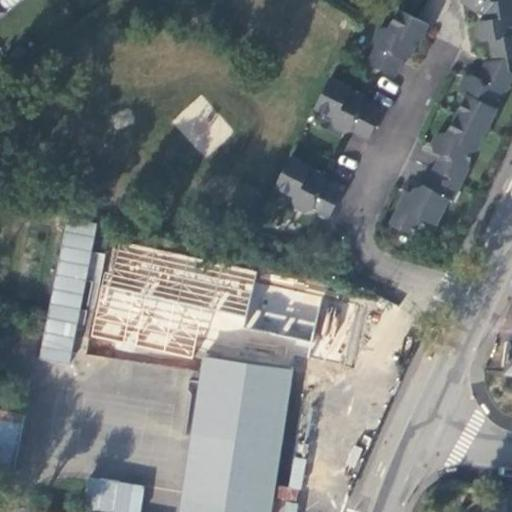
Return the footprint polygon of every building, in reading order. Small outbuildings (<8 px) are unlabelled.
[(0,0),(0,28),(6,24),(0,16),(0,9),(11,0),(0,0)] [(511,0),(461,0),(478,13),(481,9),(487,13),(488,20),(480,21),(477,26),(479,38),(484,40),(491,39),(494,59),(487,60),(511,71),(511,66),(510,58),(511,57),(511,0)] [(370,64),(397,77),(406,58),(413,57),(419,45),(421,46),(431,23),(401,8),(391,29),(387,26),(379,29),(374,40),(379,46),(370,64)] [(511,84),(511,71),(487,60),(479,77),(475,75),(467,76),(463,84),(465,91),(468,93),(448,136),(437,135),(433,144),(435,153),(441,156),(426,187),(423,186),(416,187),(413,193),(407,190),(391,224),(414,234),(421,218),(439,226),(451,199),(456,201),(472,166),(470,165),(477,150),(480,151),(500,108),(498,107),(506,92),(508,93),(511,84)] [(354,87),(332,77),(317,109),(337,117),(336,120),(339,129),(347,133),(353,130),(372,139),(384,111),(366,103),(364,95),(353,90),(354,87)] [(332,218),(344,192),(327,183),(326,175),(313,169),(314,167),(292,156),(277,187),(297,197),(296,200),(297,207),(306,212),(315,210),(332,218)] [(20,238),(4,320),(46,328),(62,247),(20,238)] [(270,294),(118,271),(106,348),(205,363),(182,511),(269,511),(290,375),(336,382),(345,323),(268,311),(270,294)] [(27,425),(0,419),(0,482),(15,485),(27,425)] [(87,478),(85,510),(105,511),(141,511),(143,483),(87,478)] [(282,500),(279,511),(295,511),(298,503),(282,500)]
